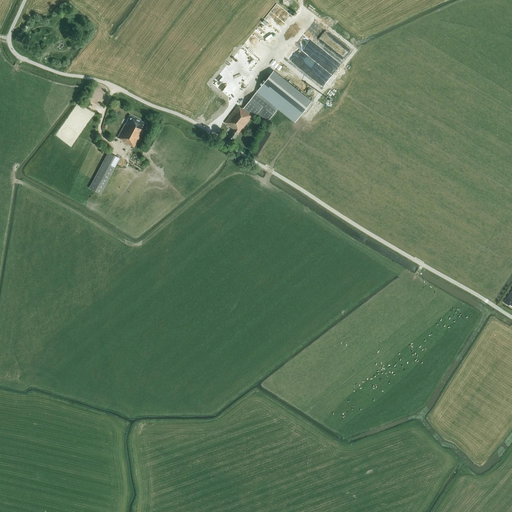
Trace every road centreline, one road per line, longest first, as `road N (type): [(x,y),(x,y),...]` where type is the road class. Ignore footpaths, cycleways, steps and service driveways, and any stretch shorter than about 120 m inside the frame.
road 1 (unclassified): [(511,316),(197,124),(101,81),(19,57),(9,39),(26,0)]
road 2 (track): [(302,124),(318,102),(278,66),(299,0)]
